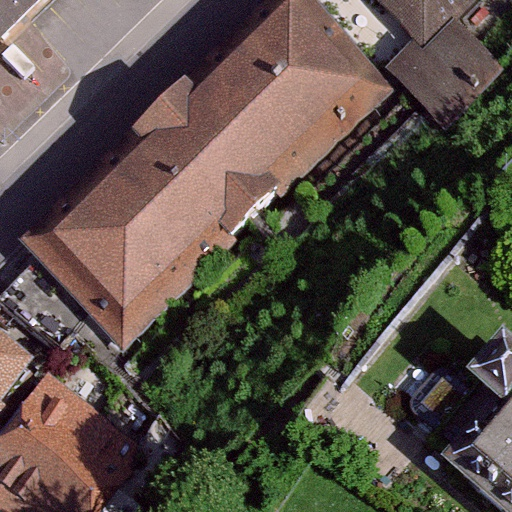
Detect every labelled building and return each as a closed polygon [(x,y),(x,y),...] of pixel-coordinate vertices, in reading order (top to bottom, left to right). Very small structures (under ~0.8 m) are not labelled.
[(0,0),(0,38),(39,0),(0,0)] [(296,0),(282,0),(24,253),(125,355),(391,96),(296,0)] [(370,0),(424,53),(476,0),(370,0)] [(0,424),(37,378),(0,349),(0,424)] [(100,511),(138,460),(50,395),(0,464),(0,511),(100,511)] [(511,511),(511,410),(456,472),(499,511),(511,511)]
